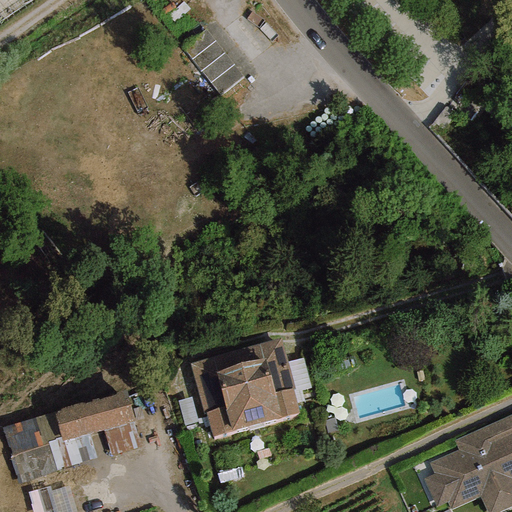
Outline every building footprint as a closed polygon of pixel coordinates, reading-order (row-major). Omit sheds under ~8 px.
[(214,95),(241,78),(210,28),(183,44),(214,95)] [(280,339),(190,363),(204,413),(207,413),(213,436),(298,413),(292,390),(293,389),(280,339)] [(126,392),(54,411),(62,441),(88,434),(103,430),(132,422),(134,421),(126,392)] [(62,441),(54,411),(2,429),(19,484),(95,459),(88,434),(62,441)] [(511,414),(454,441),(458,451),(429,464),(434,475),(424,479),(436,506),(447,501),(451,508),(480,495),(487,511),(495,511),(511,504),(511,414)] [(140,448),(132,422),(103,430),(110,457),(140,448)] [(49,486),(27,493),(32,511),(48,511),(53,511),(76,511),(68,485),(50,491),(49,486)]
